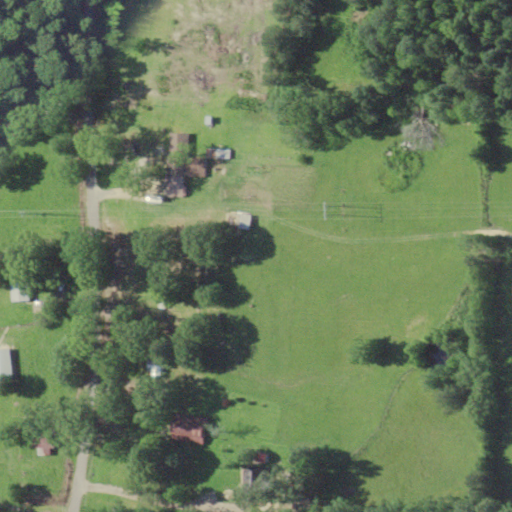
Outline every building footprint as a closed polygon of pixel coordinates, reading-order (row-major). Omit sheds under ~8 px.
[(170,152),(170,196),(187,196),(187,152),(170,152)] [(252,214),(230,214),(230,228),(252,228),(252,214)] [(32,264),(14,264),(14,301),(32,301),(32,264)] [(0,349),(0,380),(15,379),(13,349),(0,349)] [(132,373),(162,373),(162,354),(132,354),(132,373)] [(206,445),(209,418),(178,413),(174,440),(206,445)] [(36,454),(54,454),(54,434),(36,434),(36,454)] [(268,501),(268,470),(245,470),(245,501),(268,501)]
